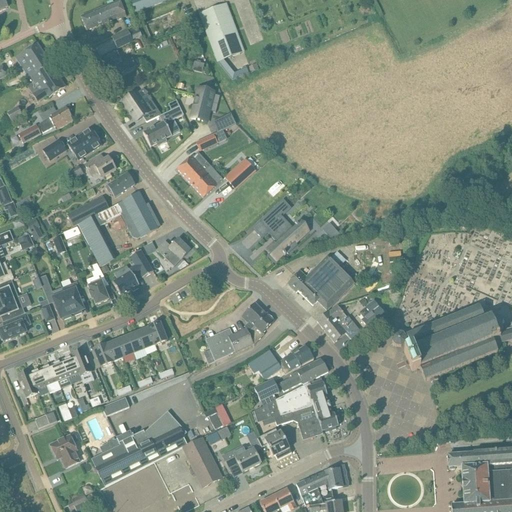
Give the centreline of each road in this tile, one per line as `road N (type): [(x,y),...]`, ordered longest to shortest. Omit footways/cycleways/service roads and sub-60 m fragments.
road 1 (tertiary): [(221,264),(106,120),(59,19)]
road 2 (tertiary): [(367,451),(358,400),(329,353),(265,290),(238,282),(221,264)]
road 3 (residential): [(0,364),(131,317),(221,264)]
road 4 (residential): [(215,511),(327,454),(367,451)]
